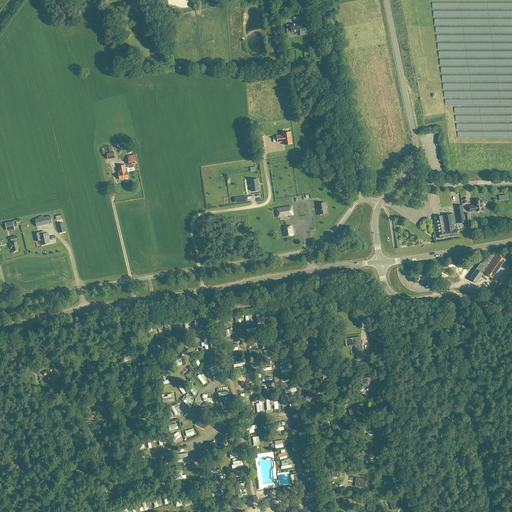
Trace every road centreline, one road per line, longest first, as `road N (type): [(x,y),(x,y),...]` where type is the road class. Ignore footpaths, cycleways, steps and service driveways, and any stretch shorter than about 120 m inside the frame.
road 1 (track): [(68,490),(137,467),(97,306)]
road 2 (track): [(457,315),(491,511)]
road 3 (unclassified): [(405,170),(415,146),(386,0)]
road 4 (unclassified): [(511,312),(454,296),(398,298),(381,263)]
road 5 (track): [(33,369),(73,511)]
road 6 (tertiary): [(381,263),(511,242)]
